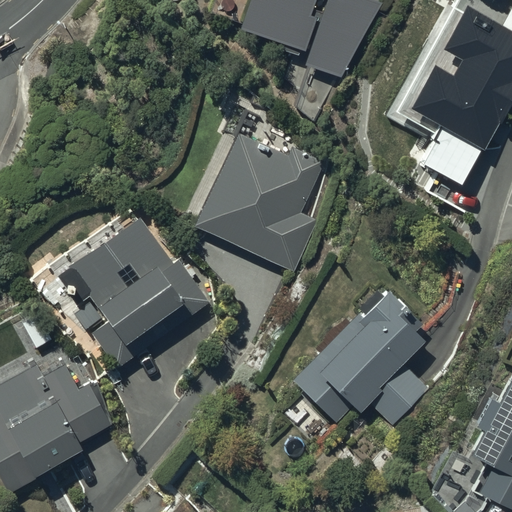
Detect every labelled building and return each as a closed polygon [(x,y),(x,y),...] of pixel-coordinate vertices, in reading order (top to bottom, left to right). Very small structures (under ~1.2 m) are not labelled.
[(248,0),(237,33),(303,54),(301,65),(338,79),(380,3),(372,0),(248,0)] [(511,88),(511,33),(464,8),(442,51),(458,59),(450,76),(432,67),(409,111),(481,148),(511,88)] [(289,150),(237,124),(191,216),(294,268),(318,219),(300,210),(325,159),(293,143),(289,150)] [(172,253),(141,208),(68,258),(70,261),(58,270),(78,299),(90,290),(108,316),(90,328),(115,364),(211,298),(177,249),(172,253)] [(414,325),(422,318),(387,281),(292,373),(335,419),(355,400),(359,405),(368,397),(391,422),(428,388),(400,358),(424,336),(414,325)] [(37,309),(21,318),(35,344),(51,336),(37,309)] [(41,373),(36,362),(0,379),(0,477),(5,488),(38,473),(34,465),(82,443),(79,437),(110,422),(91,381),(78,387),(66,362),(41,373)] [(511,370),(509,369),(497,392),(491,389),(476,415),(483,419),(469,445),(493,458),(478,486),(511,504),(511,370)]
